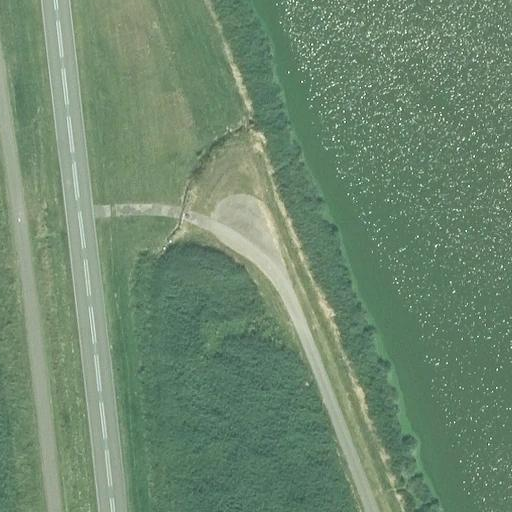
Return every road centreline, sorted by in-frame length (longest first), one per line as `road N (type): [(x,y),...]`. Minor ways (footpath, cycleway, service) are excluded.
road 1 (trunk): [(111,511),(55,0)]
road 2 (unclassified): [(372,511),(286,286),(234,233),(184,213)]
road 3 (unclassified): [(48,511),(0,147)]
